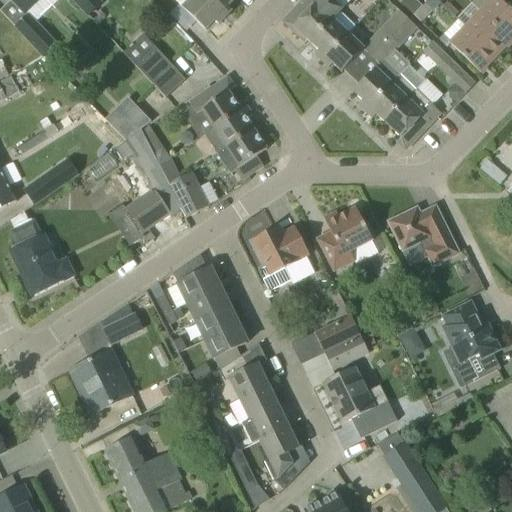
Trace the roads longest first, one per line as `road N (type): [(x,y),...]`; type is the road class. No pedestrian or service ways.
road 1 (residential): [(268,511),(331,452),(219,223)]
road 2 (residential): [(14,358),(219,223)]
road 3 (residential): [(282,0),(240,43),(312,166)]
road 4 (residential): [(90,511),(14,358)]
road 5 (residential): [(432,173),(502,311)]
road 6 (residential): [(312,166),(331,174),(432,173)]
